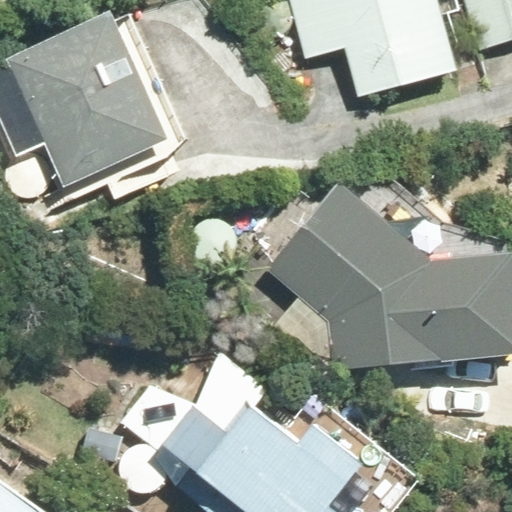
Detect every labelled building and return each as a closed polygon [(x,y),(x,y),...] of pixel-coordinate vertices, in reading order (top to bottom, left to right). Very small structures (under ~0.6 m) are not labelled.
[(445,0),(292,0),(307,54),(346,43),(359,91),(462,63),(445,0)] [(511,0),(466,0),(481,46),(511,37),(511,0)] [(14,63),(0,68),(0,109),(19,152),(48,139),(67,180),(172,132),(114,2),(8,50),(14,63)] [(340,171),(267,264),(329,314),(335,363),(511,346),(511,242),(510,242),(509,230),(471,234),(423,195),(351,180),(340,171)] [(196,395),(156,452),(177,480),(215,511),(339,511),(342,508),(328,496),(365,453),(315,412),(299,431),(250,391),(227,419),(196,395)] [(88,422),(83,450),(119,457),(123,429),(88,422)] [(0,511),(63,511),(0,468),(0,511)]
